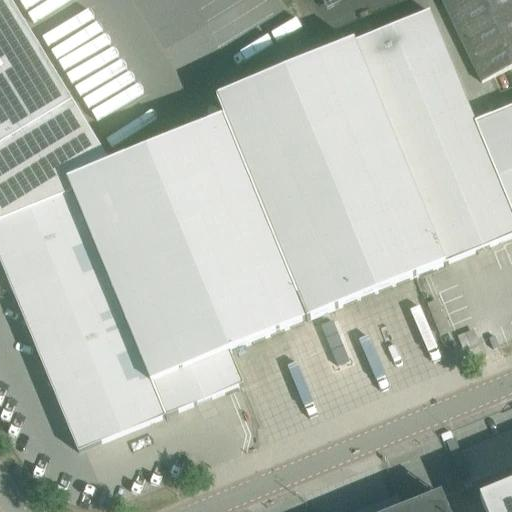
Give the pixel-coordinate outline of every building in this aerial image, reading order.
[(0,0),(0,224),(74,194),(69,182),(113,165),(10,0),(0,0)] [(511,0),(441,0),(482,84),(511,69),(511,0)] [(74,194),(0,224),(0,259),(80,454),(244,387),(231,354),(511,238),(511,108),(476,124),(430,13),(217,100),(225,118),(113,165),(69,182),(74,194)] [(511,511),(511,488),(481,501),(485,511),(511,511)] [(407,511),(447,511),(442,498),(407,511)]
